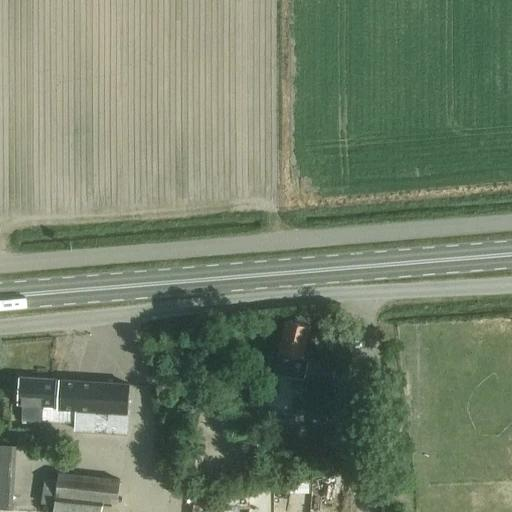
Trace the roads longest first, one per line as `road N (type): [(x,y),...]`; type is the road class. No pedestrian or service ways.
road 1 (primary): [(0,301),(511,256)]
road 2 (unclassified): [(0,329),(511,287)]
road 3 (unclassified): [(0,268),(511,234)]
road 4 (unknown): [(143,317),(138,511)]
